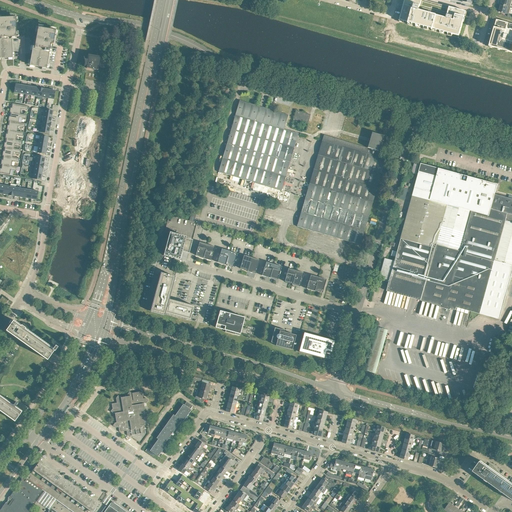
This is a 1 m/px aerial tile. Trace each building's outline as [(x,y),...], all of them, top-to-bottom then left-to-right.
[(425,0),(404,0),(399,22),(458,38),(466,11),(425,0)] [(511,8),(510,7),(501,5),(499,12),(508,14),(509,14),(511,8)] [(15,17),(0,17),(0,60),(1,60),(1,58),(13,58),(12,37),(13,37),(16,37),(16,30),(14,31),(14,24),(16,24),(15,17)] [(511,23),(497,20),(489,47),(511,52),(511,23)] [(33,49),(30,65),(35,66),(41,67),(43,68),(47,68),(51,44),(53,44),(55,37),(55,33),(56,31),(38,28),(36,41),(34,40),(33,49)] [(84,58),(84,59),(84,60),(85,62),(85,63),(84,65),(84,67),(84,66),(87,67),(86,68),(98,70),(100,58),(101,58),(88,56),(89,56),(88,60),(85,59),(84,58)] [(240,100),(235,115),(284,129),(288,115),(264,108),(263,109),(259,108),(259,106),(240,100)] [(20,114),(21,109),(27,110),(28,106),(13,103),(12,108),(10,108),(10,112),(11,113),(11,112),(20,114)] [(19,122),(19,118),(26,119),(27,115),(20,114),(11,112),(11,113),(10,117),(9,116),(8,121),(9,121),(10,121),(19,122)] [(73,114),(67,144),(92,148),(97,118),(73,114)] [(298,133),(284,129),(235,115),(218,172),(281,191),(298,133)] [(17,131),(18,126),(24,127),(25,123),(19,122),(10,121),(9,121),(9,125),(8,125),(7,130),(8,130),(17,131)] [(16,140),(17,135),(23,136),(24,132),(17,131),(8,130),(7,134),(6,134),(5,138),(7,139),(7,138),(16,140)] [(372,132),(367,148),(366,153),(379,157),(381,152),(379,151),(379,149),(383,150),(383,148),(380,147),(381,145),(383,136),(372,132)] [(385,159),(379,157),(366,153),(367,148),(324,135),(297,226),(360,245),(385,159)] [(14,148),(15,144),(21,145),(22,141),(16,140),(7,138),(7,139),(6,143),(5,142),(4,147),(5,147),(14,148)] [(13,157),(14,152),(20,153),(21,149),(14,148),(5,147),(4,151),(3,151),(2,156),(4,156),(13,157)] [(11,166),(12,161),(18,162),(19,158),(13,157),(4,156),(3,160),(2,160),(1,164),(2,165),(2,164),(11,166)] [(11,166),(2,164),(2,165),(1,169),(0,168),(0,169),(0,173),(10,175),(11,170),(17,171),(18,167),(11,166)] [(495,194),(498,184),(422,164),(413,195),(447,205),(472,211),(489,216),(491,209),(495,194)] [(59,193),(55,212),(86,218),(94,172),(62,167),(61,172),(58,192),(57,192),(57,193),(59,193)] [(511,198),(495,194),(491,209),(508,213),(506,220),(511,221),(511,198)] [(436,245),(447,205),(413,195),(401,239),(435,248),(436,245)] [(461,251),(472,211),(447,205),(436,245),(461,251)] [(495,261),(506,220),(508,213),(491,209),(489,216),(472,211),(461,251),(495,261)] [(511,265),(511,221),(506,220),(495,261),(511,265)] [(192,240),(186,238),(186,237),(169,232),(163,256),(180,260),(182,252),(189,253),(192,240)] [(461,251),(436,245),(435,248),(401,239),(395,261),(389,281),(390,281),(392,273),(397,275),(394,284),(423,292),(422,296),(421,300),(441,306),(440,307),(450,310),(451,309),(456,310),(457,307),(455,313),(461,315),(462,309),(480,314),(495,261),(461,251)] [(203,258),(207,244),(199,242),(195,255),(203,258)] [(215,247),(207,244),(203,258),(211,261),(213,252),(215,247)] [(225,264),(229,251),(222,249),(220,254),(217,263),(225,265),(226,264),(225,264)] [(237,253),(229,251),(225,264),(226,264),(233,266),(237,253)] [(248,271),(252,258),(244,255),(241,263),(240,268),(248,271)] [(255,274),(258,265),(259,260),(252,258),(248,271),(247,271),(255,274)] [(389,281),(395,261),(385,258),(380,278),(389,281)] [(511,273),(511,265),(495,261),(480,314),(499,319),(511,273)] [(282,266),(274,264),(266,262),(265,267),(264,267),(262,276),(270,278),(270,277),(278,280),(282,266)] [(292,284),(296,271),(288,268),(286,276),(284,282),(292,284)] [(304,273),(296,271),(292,284),(292,285),(300,287),(304,273)] [(175,277),(166,274),(160,273),(151,309),(149,309),(150,310),(150,312),(165,316),(165,314),(191,321),(195,306),(169,299),(175,277)] [(314,290),(318,277),(311,275),(309,280),(306,289),(314,291),(315,291),(314,290)] [(326,280),(318,277),(314,290),(315,291),(322,293),(326,280)] [(244,317),(231,314),(220,311),(215,327),(226,330),(225,332),(239,336),(244,319),(244,317)] [(7,331),(47,360),(54,351),(55,351),(58,347),(55,345),(53,349),(25,330),(27,327),(26,326),(23,324),(20,327),(13,321),(7,331)] [(276,344),(275,346),(292,350),(296,335),(283,332),(284,330),(283,330),(283,332),(280,331),(280,329),(274,328),(271,342),(276,344)] [(311,334),(304,332),(298,352),(330,360),(335,340),(319,336),(318,338),(311,336),(311,334)] [(116,380),(79,431),(124,464),(145,432),(148,429),(148,428),(163,407),(164,406),(165,404),(139,385),(134,391),(133,391),(128,387),(128,388),(116,380)] [(200,383),(199,386),(198,389),(208,392),(210,385),(202,383),(200,383)] [(238,395),(240,389),(232,387),(231,393),(238,395)] [(208,392),(198,389),(197,389),(195,399),(202,403),(203,402),(204,399),(206,399),(208,392)] [(237,401),(238,395),(231,393),(229,399),(237,401)] [(268,399),(269,397),(261,395),(260,401),(267,403),(268,403),(269,402),(269,400),(268,399)] [(0,410),(15,421),(21,412),(18,409),(19,408),(16,405),(18,403),(16,401),(13,406),(0,396),(0,410)] [(235,407),(237,401),(229,399),(227,405),(235,407)] [(267,405),(267,403),(260,401),(258,407),(266,409),(267,408),(268,407),(267,406),(267,405)] [(296,411),(298,404),(290,402),(289,408),(296,411)] [(180,411),(187,416),(191,410),(190,409),(184,405),(183,404),(181,408),(182,409),(180,411)] [(233,413),(235,407),(227,405),(226,411),(233,413)] [(265,411),(266,409),(258,407),(256,413),(264,415),(266,415),(266,412),(265,411)] [(295,417),(296,411),(289,408),(287,415),(295,417)] [(325,418),(327,412),(319,410),(317,416),(325,418)] [(181,421),(183,422),(187,416),(180,411),(178,413),(177,412),(175,416),(181,420),(181,421)] [(262,421),(264,415),(256,413),(255,419),(262,421)] [(177,426),(181,421),(181,420),(175,416),(173,415),(171,418),(172,419),(170,421),(177,426)] [(293,423),(295,417),(287,415),(286,415),(285,417),(286,418),(285,421),(293,423)] [(325,421),(325,418),(317,416),(317,418),(315,418),(314,422),(316,422),(324,424),(325,424),(326,421),(325,421)] [(354,426),(356,420),(348,418),(346,424),(354,426)] [(295,423),(293,423),(285,421),(284,420),(284,421),(283,423),(284,424),(284,427),(294,429),(295,423)] [(165,426),(173,432),(177,426),(170,421),(169,424),(167,423),(165,426)] [(322,430),(324,424),(316,422),(314,428),(322,430)] [(353,432),(354,426),(346,424),(345,430),(353,432)] [(214,435),(216,427),(210,425),(208,433),(211,434),(211,436),(213,437),(214,435)] [(173,432),(165,426),(162,430),(164,431),(162,433),(169,438),(173,432)] [(383,434),(385,428),(377,426),(375,432),(383,434)] [(220,436),(222,429),(216,427),(214,435),(220,436)] [(321,433),(322,430),(314,428),(313,434),(320,437),(320,436),(321,437),(322,436),(323,434),(322,433),(321,433)] [(227,438),(229,431),(222,429),(220,436),(227,438)] [(351,438),(353,432),(345,430),(343,436),(351,438)] [(233,440),(235,432),(229,431),(227,438),(233,440)] [(238,445),(241,434),(235,432),(233,440),(239,441),(238,444),(238,445)] [(382,436),(383,434),(375,432),(374,438),(382,440),(383,439),(383,437),(382,436)] [(165,443),(169,438),(162,433),(160,435),(159,434),(157,438),(158,439),(165,443)] [(247,436),(241,434),(238,445),(242,445),(242,442),(245,443),(247,436)] [(412,442),(414,436),(406,434),(405,434),(404,436),(405,437),(404,440),(412,442)] [(349,444),(351,438),(343,436),(342,442),(349,444)] [(381,442),(382,440),(374,438),(372,444),(380,446),(381,445),(382,443),(381,442)] [(155,446),(162,450),(166,445),(165,443),(158,439),(156,443),(157,443),(155,446)] [(205,444),(199,440),(196,445),(204,451),(205,452),(206,449),(203,447),(205,444)] [(411,448),(412,442),(404,440),(403,446),(411,448)] [(443,443),(432,441),(430,448),(441,451),(443,443)] [(278,452),(280,444),(274,443),(271,453),(277,455),(278,452)] [(284,454),(286,446),(280,444),(278,452),(277,455),(284,456),(284,454)] [(379,448),(380,446),(372,444),(370,450),(378,452),(379,451),(380,449),(379,448)] [(204,451),(196,445),(192,450),(198,454),(200,456),(204,451)] [(155,454),(158,456),(162,450),(155,446),(154,448),(153,447),(150,450),(150,451),(155,454)] [(291,455),(293,448),(286,446),(284,454),(291,455)] [(409,454),(411,448),(403,446),(401,452),(409,454)] [(145,451),(153,457),(155,454),(150,451),(150,450),(147,448),(147,449),(148,449),(146,451),(145,451)] [(211,456),(216,450),(216,449),(216,448),(215,448),(214,449),(211,454),(209,453),(208,454),(211,456)] [(297,457),(299,449),(293,448),(291,455),(297,457)] [(303,459),(305,451),(299,449),(297,457),(303,459)] [(198,454),(192,450),(189,455),(194,459),(198,454)] [(236,458),(225,450),(224,453),(226,454),(222,460),(230,466),(233,461),(233,460),(235,458),(236,458)] [(311,453),(305,451),(303,459),(309,460),(311,453)] [(407,460),(409,454),(401,452),(399,458),(407,460)] [(196,460),(194,459),(189,455),(185,460),(192,465),(196,460)] [(436,458),(434,457),(431,456),(430,460),(427,459),(425,465),(436,468),(439,458),(436,458)] [(264,457),(260,462),(269,469),(272,465),(273,464),(264,457)] [(227,471),(230,466),(222,460),(221,459),(219,461),(220,462),(218,465),(219,466),(227,471)] [(339,471),(340,469),(342,461),(336,459),(335,463),(331,462),(330,467),(331,468),(331,470),(333,470),(334,467),(337,468),(336,470),(339,471)] [(192,465),(185,460),(182,465),(190,471),(192,468),(190,467),(192,465)] [(92,511),(98,503),(64,479),(39,461),(29,476),(78,511),(92,511)] [(346,470),(348,463),(342,461),(340,469),(346,470)] [(474,471),(486,480),(511,498),(511,484),(492,470),(493,468),(489,465),(488,467),(480,462),(474,471)] [(270,471),(259,463),(255,469),(262,474),(265,471),(268,473),(273,477),(275,474),(270,471)] [(352,475),(353,472),(355,464),(348,463),(346,470),(345,474),(352,475)] [(359,474),(361,466),(355,464),(353,472),(359,474)] [(190,471),(182,465),(178,470),(184,474),(186,471),(188,473),(190,471)] [(223,476),(227,471),(219,466),(216,471),(223,476)] [(364,479),(367,468),(361,466),(359,474),(358,477),(364,479)] [(374,469),(367,468),(364,479),(371,480),(374,469)] [(262,474),(255,469),(251,474),(257,478),(259,474),(261,476),(262,474)] [(220,481),(223,476),(216,471),(212,475),(220,481)] [(257,478),(251,474),(247,480),(253,483),(257,478)] [(183,475),(178,481),(182,484),(184,481),(192,487),(194,483),(183,475)] [(216,485),(220,481),(212,475),(209,480),(216,485)] [(298,479),(297,479),(292,475),(290,478),(287,476),(286,478),(294,484),(295,482),(296,482),(297,482),(298,480),(298,479)] [(333,480),(330,479),(326,476),(324,479),(322,478),(319,483),(326,489),(333,480)] [(290,488),(294,484),(286,478),(282,483),(285,485),(290,488)] [(215,488),(216,485),(209,480),(203,488),(210,493),(212,490),(213,490),(214,491),(216,488),(215,488)] [(249,489),(253,483),(247,480),(243,485),(248,489),(249,489)] [(29,511),(29,507),(32,503),(38,495),(38,491),(24,481),(21,481),(8,500),(6,503),(6,502),(0,510),(0,511),(29,511)] [(171,481),(164,491),(171,496),(174,492),(170,489),(172,486),(174,487),(176,485),(171,481)] [(176,485),(174,487),(182,493),(185,495),(188,492),(180,487),(182,484),(178,481),(176,485)] [(194,483),(192,487),(199,492),(197,494),(201,497),(206,491),(194,483)] [(326,489),(319,483),(315,488),(323,493),(326,489)] [(287,493),(290,488),(285,485),(281,490),(287,493)] [(287,493),(281,490),(279,488),(276,493),(283,498),(287,493)] [(323,493),(315,488),(312,493),(320,498),(321,499),(323,497),(322,496),(323,494),(323,493)] [(254,493),(249,489),(248,489),(246,491),(257,499),(259,496),(254,493)] [(247,495),(245,493),(240,490),(236,495),(245,501),(244,500),(247,495)] [(350,491),(348,493),(349,494),(357,499),(361,493),(358,491),(357,492),(355,490),(353,493),(350,491)] [(257,499),(246,491),(245,493),(247,495),(255,501),(257,499)] [(174,492),(171,496),(180,502),(185,495),(182,493),(179,496),(174,492)] [(188,492),(185,495),(189,498),(197,503),(198,501),(201,497),(197,494),(195,497),(188,492)] [(320,498),(312,493),(308,498),(315,502),(316,503),(320,498)] [(353,504),(357,499),(349,494),(345,498),(353,504)] [(185,495),(180,502),(189,509),(192,505),(186,501),(189,498),(185,495)] [(245,501),(236,495),(233,500),(238,504),(240,501),(243,503),(245,501)] [(281,502),(277,499),(273,496),(270,501),(277,506),(281,502)] [(315,502),(308,498),(305,503),(312,508),(314,509),(315,507),(313,506),(315,502)] [(350,509),(353,504),(345,498),(342,503),(350,509)] [(238,504),(233,500),(229,505),(235,509),(235,508),(237,510),(238,508),(240,505),(238,504)] [(126,511),(112,501),(104,511),(126,511)] [(192,505),(189,509),(193,511),(198,511),(204,505),(198,501),(197,503),(198,505),(196,508),(192,505)] [(274,511),(277,506),(270,501),(266,506),(274,511)] [(447,511),(450,511),(455,506),(449,502),(444,510),(447,511)] [(309,511),(312,508),(305,503),(301,508),(307,511),(309,511)] [(347,511),(350,509),(342,503),(341,503),(340,505),(343,507),(341,510),(343,511),(347,511)]
